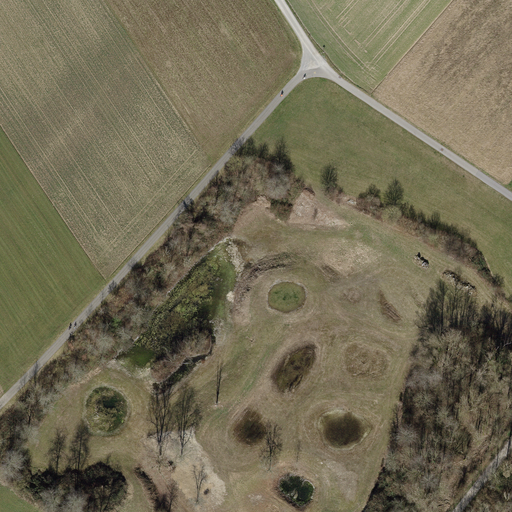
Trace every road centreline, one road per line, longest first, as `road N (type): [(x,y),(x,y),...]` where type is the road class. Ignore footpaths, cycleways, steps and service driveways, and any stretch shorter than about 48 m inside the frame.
road 1 (track): [(181,511),(144,455),(140,430),(219,360),(227,341),(223,284),(244,256),(354,229),(385,230),(447,257),(511,321)]
road 2 (track): [(316,63),(0,403)]
road 3 (track): [(511,195),(316,63)]
